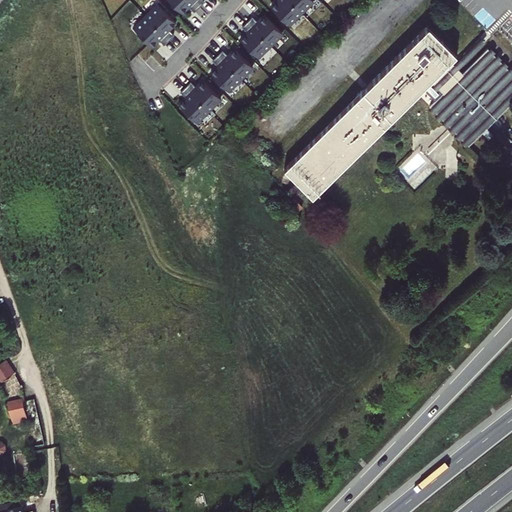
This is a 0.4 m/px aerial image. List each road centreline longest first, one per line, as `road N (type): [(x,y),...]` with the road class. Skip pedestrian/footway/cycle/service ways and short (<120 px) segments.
road 1 (motorway): [(511,326),(334,511)]
road 2 (motorway): [(511,419),(395,511)]
